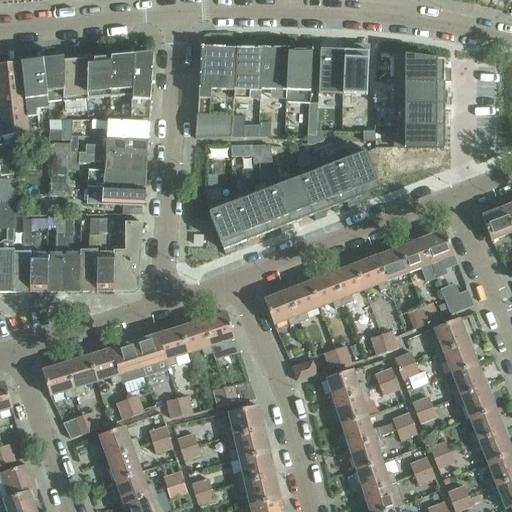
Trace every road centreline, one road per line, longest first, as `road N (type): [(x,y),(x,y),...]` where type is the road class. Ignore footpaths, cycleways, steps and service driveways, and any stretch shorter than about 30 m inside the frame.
road 1 (residential): [(179,9),(382,13),(511,37)]
road 2 (residential): [(161,304),(179,9)]
road 3 (residential): [(311,511),(282,390),(237,280)]
road 4 (residential): [(237,280),(453,198)]
road 5 (residential): [(0,27),(179,9)]
road 6 (residential): [(69,511),(14,352)]
road 7 (residential): [(511,348),(453,198)]
road 8 (residential): [(14,352),(161,304)]
road 9 (residential): [(463,62),(463,164),(471,191)]
